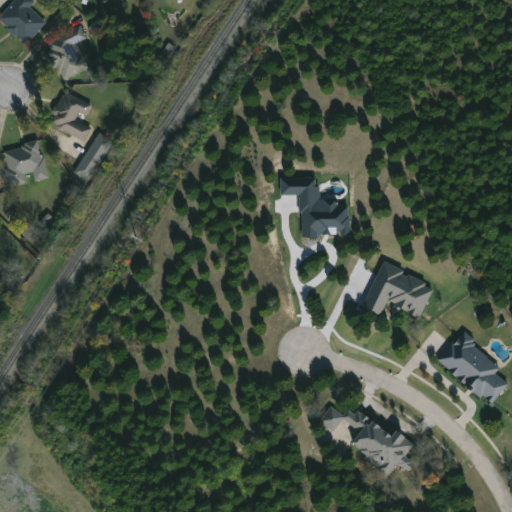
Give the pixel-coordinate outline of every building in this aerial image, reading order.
[(0,20),(0,17),(17,0),(33,0),(37,3),(32,8),(48,23),(26,46),(0,20)] [(91,69),(65,81),(47,44),(83,27),(89,40),(79,44),(91,69)] [(87,142),(49,124),(63,96),(91,109),(85,124),(93,128),(87,142)] [(91,183),(76,174),(99,133),(114,142),(91,183)] [(41,142),(49,179),(35,182),(34,174),(26,176),(28,184),(12,188),(4,151),(41,142)] [(301,238),(318,237),(318,234),(341,233),(341,236),(349,235),(349,206),(334,206),(334,198),(318,198),(318,178),(281,178),(281,194),(301,194),(301,238)] [(363,307),(381,315),(386,302),(421,317),(433,287),(402,274),(404,270),(383,261),(363,307)] [(501,367),(473,346),(477,340),(462,329),(437,363),(492,404),(508,383),(496,374),(501,367)] [(336,400),(394,437),(398,431),(417,443),(408,457),(416,463),(411,472),(399,464),(393,473),(319,425),(336,400)]
